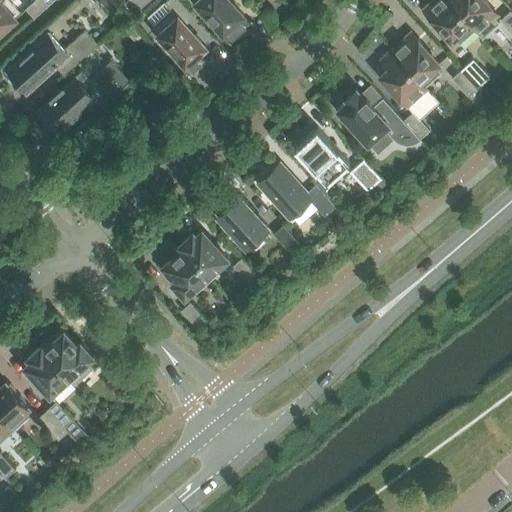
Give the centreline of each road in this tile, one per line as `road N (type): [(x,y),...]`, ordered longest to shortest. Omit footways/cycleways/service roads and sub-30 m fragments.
road 1 (residential): [(75,250),(284,78),(353,0)]
road 2 (secondary): [(252,451),(403,294)]
road 3 (secondary): [(403,294),(235,411)]
road 4 (secondary): [(403,294),(511,199)]
road 5 (residential): [(156,343),(75,250)]
